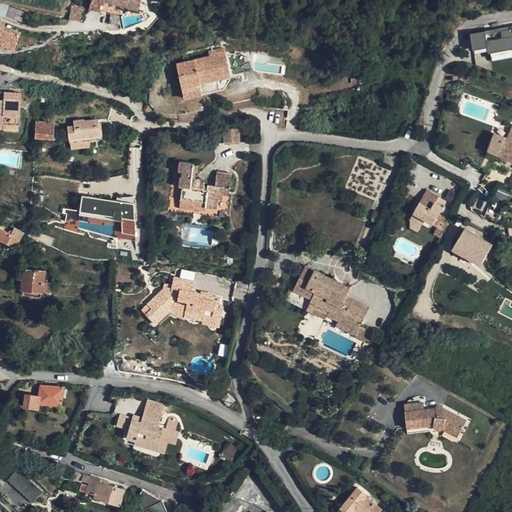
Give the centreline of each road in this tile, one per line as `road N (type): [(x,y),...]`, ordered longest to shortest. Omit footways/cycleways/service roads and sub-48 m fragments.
road 1 (residential): [(0,67),(130,101),(149,127),(254,110),(268,124),(267,146)]
road 2 (residential): [(267,146),(259,262),(234,361),(242,425)]
road 3 (residential): [(242,425),(194,396),(144,385),(0,382)]
road 4 (residential): [(410,147),(427,129),(441,63),(460,31),(511,16)]
road 5 (residential): [(263,446),(310,450),(418,508)]
road 6 (residential): [(410,147),(471,174),(464,213),(511,231)]
road 7 (residential): [(267,146),(293,135),(410,147)]
